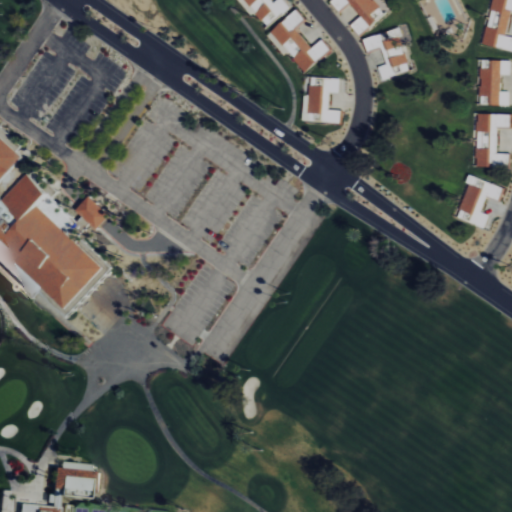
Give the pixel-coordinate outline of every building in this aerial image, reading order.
[(240,0),(264,29),(290,9),(282,0),(279,0),(274,4),(271,0),(240,0)] [(386,14),(373,0),(334,0),(331,3),(340,13),(349,4),(362,18),(352,27),(361,37),(386,14)] [(511,51),(511,38),(507,37),(511,12),(511,11),(511,0),(493,0),(484,46),(511,51)] [(331,52),(323,41),(312,50),(295,28),(305,21),(297,11),(267,35),(284,56),(289,53),(304,73),(331,52)] [(364,40),(368,52),(382,48),(387,66),(379,68),(382,80),(411,73),(399,30),(364,40)] [(511,64),(511,61),(492,61),(492,70),(481,70),(481,97),(492,98),(491,106),(510,107),(510,93),(501,92),(502,76),(511,76),(511,64)] [(340,80),(310,78),(308,122),(341,124),(342,112),(329,111),(330,94),(340,94),(340,80)] [(511,118),(511,115),(479,115),(477,168),(509,169),(509,155),(498,155),(498,128),(511,129),(511,118)] [(26,175),(3,202),(0,198),(0,183),(22,157),(6,143),(0,132),(0,267),(36,299),(44,290),(68,311),(106,268),(76,243),(92,224),(100,231),(112,217),(90,198),(79,211),(84,220),(76,225),(73,219),(64,212),(61,205),(26,175)] [(504,188),(471,177),(457,219),(485,229),(490,216),(482,213),(487,197),(499,201),(504,188)] [(59,511),(60,495),(90,498),(90,493),(96,494),(98,465),(55,462),(52,507),(29,505),(30,504),(18,504),(17,511),(59,511)]
